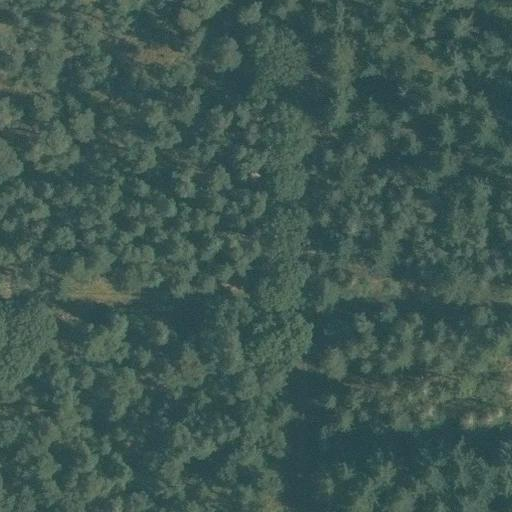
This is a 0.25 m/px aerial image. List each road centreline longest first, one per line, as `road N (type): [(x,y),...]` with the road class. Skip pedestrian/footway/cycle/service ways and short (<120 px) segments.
road 1 (track): [(511,305),(0,293)]
road 2 (track): [(302,511),(304,0)]
